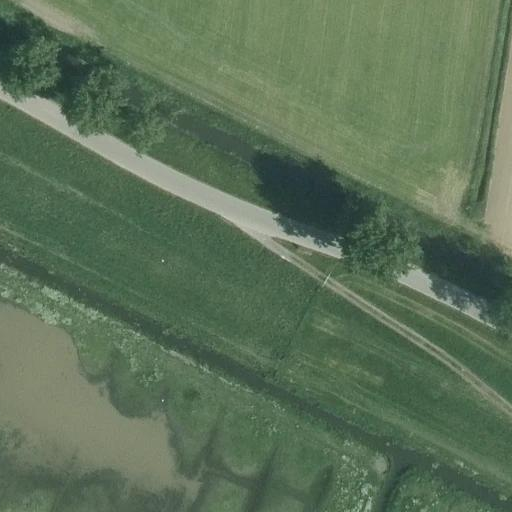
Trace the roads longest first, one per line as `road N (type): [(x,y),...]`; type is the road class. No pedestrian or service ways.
road 1 (unclassified): [(511,324),(420,278),(225,206),(0,85)]
road 2 (track): [(511,411),(225,206)]
